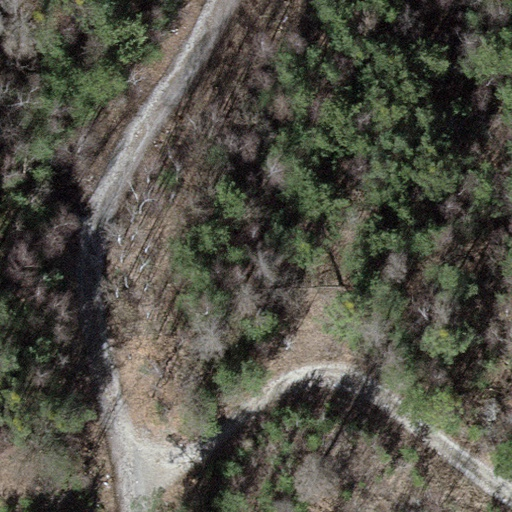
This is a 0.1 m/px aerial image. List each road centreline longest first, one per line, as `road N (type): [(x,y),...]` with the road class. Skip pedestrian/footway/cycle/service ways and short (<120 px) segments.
road 1 (track): [(120,511),(130,475),(81,302),(183,0)]
road 2 (track): [(511,440),(391,360),(295,370),(118,430)]
